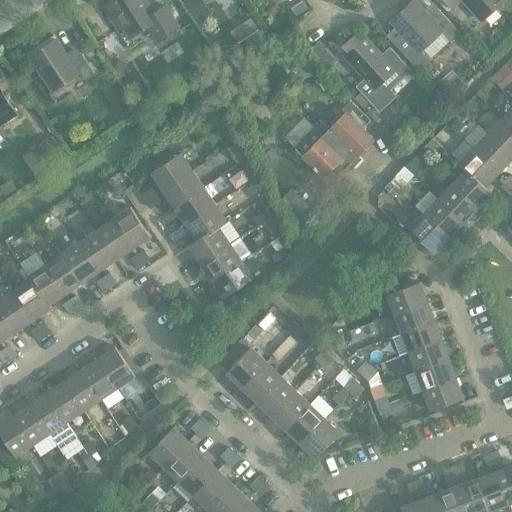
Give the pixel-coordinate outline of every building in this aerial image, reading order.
[(143,0),(115,0),(104,8),(119,31),(124,28),(131,38),(148,27),(157,41),(179,26),(165,6),(153,14),(143,0)] [(197,24),(211,15),(201,0),(186,0),(183,3),(197,24)] [(481,21),(504,0),(442,0),(452,10),(462,1),(481,21)] [(302,1),(291,9),(296,16),(307,9),(302,1)] [(396,28),(387,36),(414,66),(424,56),(420,51),(441,32),(450,42),(460,33),(432,3),(423,11),(413,1),(391,22),(396,28)] [(382,56),(365,38),(345,57),(365,79),(356,87),(378,111),(394,96),(388,90),(410,70),(391,49),(382,56)] [(55,40),(30,57),(54,92),(80,74),(85,80),(94,73),(81,53),(69,61),(55,40)] [(318,43),(310,50),(317,58),(325,50),(318,43)] [(305,53),(298,60),(313,76),(321,68),(305,53)] [(0,126),(17,115),(0,88),(0,126)] [(341,175),(358,157),(374,141),(365,132),(373,124),(350,101),(341,110),(345,113),(330,128),(331,128),(329,129),(320,121),(294,147),(303,156),(324,177),(333,168),(341,175)] [(511,109),(503,120),(511,128),(511,109)] [(511,157),(511,128),(503,120),(488,135),(511,157)] [(474,149),(500,174),(511,160),(511,157),(488,135),(474,149)] [(43,170),(63,154),(50,136),(29,152),(43,170)] [(235,144),(224,151),(231,162),(235,159),(238,164),(254,154),(244,137),(234,143),(235,144)] [(419,152),(427,160),(433,155),(424,147),(419,152)] [(466,170),(467,170),(486,188),(500,174),(474,149),(460,164),(466,170)] [(427,160),(419,152),(413,158),(422,166),(427,160)] [(163,190),(193,170),(181,153),(152,172),(163,190)] [(193,170),(163,190),(175,207),(204,187),(193,170)] [(467,170),(466,170),(453,184),(479,209),(493,194),(486,188),(467,170)] [(391,182),(399,190),(404,184),(396,176),(391,182)] [(511,192),(511,185),(507,181),(501,187),(510,195),(511,192)] [(399,190),(391,182),(385,188),(393,196),(399,190)] [(439,199),(465,224),(479,209),(453,184),(444,194),(439,190),(435,190),(431,193),(439,199)] [(204,187),(175,207),(186,224),(216,204),(204,187)] [(146,201),(156,195),(152,188),(142,195),(146,201)] [(424,214),(450,239),(465,224),(439,199),(431,193),(416,206),(424,214)] [(156,195),(146,201),(151,208),(161,201),(156,195)] [(186,224),(197,240),(198,241),(219,227),(219,228),(228,222),(216,204),(186,224)] [(113,219),(133,248),(150,236),(131,207),(113,219)] [(258,226),(268,219),(263,212),(253,219),(258,226)] [(436,254),(450,239),(424,214),(410,229),(432,251),(436,254)] [(133,248),(113,219),(96,230),(115,259),(133,248)] [(268,219),(258,226),(262,232),(272,225),(268,219)] [(169,235),(179,229),(175,222),(165,229),(169,235)] [(198,241),(197,240),(189,246),(201,263),(230,244),(219,228),(219,227),(198,241)] [(179,229),(169,235),(174,242),(184,235),(179,229)] [(410,229),(406,233),(429,255),(432,251),(410,229)] [(115,259),(96,230),(79,242),(98,271),(115,259)] [(274,240),(270,243),(277,252),(282,249),(283,248),(279,237),(274,240)] [(62,253),(82,282),(98,271),(79,242),(62,253)] [(230,244),(201,263),(212,280),(241,261),(230,244)] [(286,256),(282,249),(277,252),(272,255),(277,262),(286,256)] [(137,254),(143,264),(150,260),(144,250),(137,254)] [(82,282),(62,253),(45,264),(65,293),(82,282)] [(143,264),(137,254),(130,259),(137,269),(143,264)] [(241,261),(212,280),(224,298),(253,278),(241,261)] [(65,293),(45,264),(27,276),(30,280),(30,279),(48,305),(49,304),(65,293)] [(103,277),(110,287),(116,282),(110,273),(103,277)] [(110,287),(103,277),(97,282),(103,291),(110,287)] [(30,279),(30,280),(14,291),(33,320),(51,308),(49,304),(48,305),(30,279)] [(396,316),(429,303),(421,283),(388,296),(396,316)] [(33,320),(14,291),(0,299),(0,307),(16,332),(33,320)] [(69,300),(76,310),(82,305),(76,296),(69,300)] [(76,310),(69,300),(63,305),(69,314),(76,310)] [(429,303),(396,316),(403,335),(436,322),(429,303)] [(0,342),(16,332),(0,307),(0,342)] [(291,335),(292,336),(300,328),(294,321),(285,330),(291,335)] [(38,327),(44,336),(51,332),(44,322),(38,327)] [(436,322),(403,335),(410,354),(443,341),(436,322)] [(44,336),(38,327),(31,331),(38,341),(44,336)] [(300,328),(292,336),(297,341),(305,332),(300,328)] [(333,330),(325,339),(331,345),(339,336),(333,330)] [(291,335),(272,355),(278,361),(297,341),(292,336),(291,335)] [(339,336),(331,345),(336,350),(345,341),(339,336)] [(242,339),(222,360),(232,369),(251,348),(242,339)] [(443,341),(410,354),(417,373),(450,360),(443,341)] [(3,350),(10,360),(17,355),(10,345),(3,350)] [(98,358),(118,388),(135,376),(115,347),(98,358)] [(242,389),(267,363),(251,348),(232,369),(227,374),(242,389)] [(321,364),(330,356),(323,349),(315,358),(321,364)] [(10,360),(3,350),(0,352),(0,358),(4,364),(10,360)] [(330,356),(321,364),(326,369),(334,360),(330,356)] [(81,370),(101,399),(118,388),(98,358),(81,370)] [(366,360),(357,370),(363,376),(372,367),(366,360)] [(450,360),(417,373),(424,392),(457,379),(450,360)] [(267,363),(242,389),(257,403),(281,377),(267,363)] [(372,367),(363,376),(369,381),(378,372),(372,367)] [(64,381),(84,411),(101,399),(81,370),(64,381)] [(281,377),(257,403),(271,417),(296,391),(281,377)] [(350,393),(359,383),(353,377),(343,387),(350,393)] [(457,379),(424,392),(432,412),(465,399),(457,379)] [(47,392),(67,422),(84,411),(64,381),(47,392)] [(359,383),(350,393),(355,398),(364,388),(359,383)] [(375,400),(380,415),(382,419),(385,418),(388,427),(398,424),(392,410),(391,411),(386,396),(385,397),(380,384),(371,388),(376,400),(375,400)] [(343,387),(332,398),(338,405),(350,393),(343,387)] [(296,391),(271,417),(286,431),(311,405),(296,391)] [(30,404),(50,433),(67,422),(47,392),(30,404)] [(13,415),(33,445),(50,433),(30,404),(13,415)] [(311,405),(286,431),(301,445),(325,419),(311,405)] [(33,445),(13,415),(0,424),(0,433),(16,456),(33,445)] [(132,417),(122,424),(128,433),(132,431),(138,426),(132,417)] [(325,419),(301,445),(316,459),(341,433),(325,419)] [(197,434),(205,426),(199,420),(191,428),(197,434)] [(205,426),(197,434),(202,439),(210,430),(205,426)] [(164,469),(189,442),(174,428),(149,454),(164,469)] [(84,447),(90,456),(96,452),(90,442),(84,447)] [(189,442),(164,469),(179,483),(204,457),(189,442)] [(90,456),(84,447),(77,451),(83,460),(90,456)] [(227,462),(235,454),(228,448),(221,456),(227,462)] [(491,453),(495,464),(502,461),(498,451),(491,453)] [(495,464),(491,453),(483,456),(487,467),(495,464)] [(235,454),(227,462),(232,467),(240,459),(235,454)] [(204,457),(179,483),(193,497),(218,471),(204,457)] [(60,471),(61,473),(55,477),(61,486),(66,493),(68,495),(73,491),(70,487),(81,481),(70,465),(60,471)] [(453,468),(457,478),(464,476),(460,465),(453,468)] [(511,466),(498,472),(510,505),(511,504),(511,466)] [(457,478),(453,468),(445,471),(449,481),(457,478)] [(218,471),(193,497),(208,511),(233,485),(218,471)] [(479,479),(491,511),(510,505),(498,472),(479,479)] [(256,491),(264,483),(258,476),(250,484),(256,491)] [(54,491),(61,486),(55,477),(48,481),(54,491)] [(460,486),(469,511),(490,511),(491,511),(479,479),(460,486)] [(415,482),(419,493),(426,490),(422,480),(415,482)] [(419,493),(415,482),(407,485),(411,496),(419,493)] [(264,483),(256,491),(261,496),(269,487),(264,483)] [(233,485),(208,511),(209,511),(235,511),(248,499),(233,485)] [(441,493),(447,511),(469,511),(460,486),(441,493)] [(422,500),(426,511),(447,511),(441,493),(422,500)] [(151,494),(143,503),(150,511),(159,502),(151,494)] [(261,511),(248,499),(235,511),(261,511)] [(426,511),(422,500),(402,507),(403,511),(426,511)]
